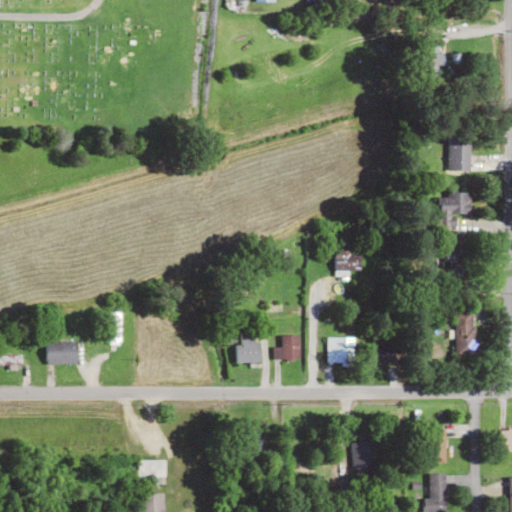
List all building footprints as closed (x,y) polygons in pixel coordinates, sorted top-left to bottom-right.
[(416,69),(433,73),(440,42),(423,38),(416,69)] [(446,170),(468,170),(468,135),(446,135),(446,170)] [(468,191),(445,191),(445,203),(439,203),(439,214),(468,214),(468,191)] [(447,278),(469,278),(469,251),(447,251),(447,278)] [(359,252),(333,252),(333,270),(359,270),(359,252)] [(453,353),(474,353),(474,311),(453,311),(453,353)] [(118,344),(118,312),(107,312),(107,344),(118,344)] [(258,363),(258,332),(238,332),(238,343),(234,343),(234,363),(258,363)] [(271,359),(297,359),(297,335),(279,335),(279,347),(271,347),(271,359)] [(351,338),(326,338),(326,363),(351,363),(351,338)] [(44,363),(76,363),(76,341),(44,341),(44,363)] [(376,361),(395,360),(394,346),(375,347),(376,361)] [(19,355),(0,355),(0,364),(19,365),(19,355)] [(444,462),(444,428),(426,428),(426,462),(444,462)] [(511,428),(498,429),(498,451),(511,451),(511,428)] [(261,431),(246,431),(246,451),(261,451),(261,431)] [(368,442),(350,442),(350,467),(368,467),(368,442)] [(162,460),(137,460),(137,477),(162,477),(162,460)] [(443,511),(444,474),(427,474),(427,498),(421,498),(421,511),(443,511)] [(162,511),(162,494),(137,494),(137,511),(162,511)]
